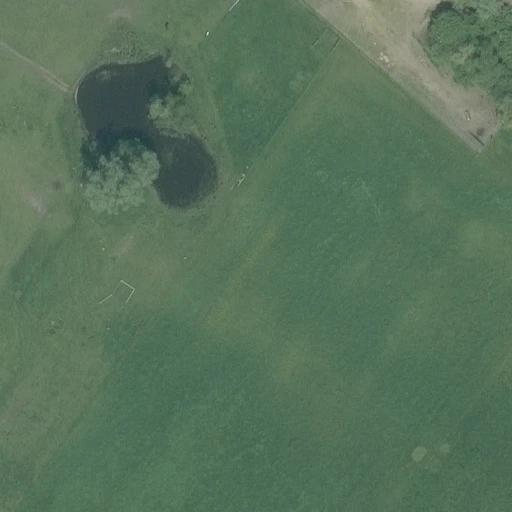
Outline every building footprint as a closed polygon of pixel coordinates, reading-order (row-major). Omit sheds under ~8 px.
[(488,0),(485,7),(511,24),(511,12),(492,0),(488,0)] [(511,0),(495,0),(511,10),(511,0)] [(483,34),(488,26),(457,6),(452,14),(483,34)] [(505,50),(506,50),(511,43),(489,28),(484,36),(487,38),(505,50)] [(498,62),(501,57),(506,50),(505,50),(487,38),(482,45),(479,50),(498,62)]
